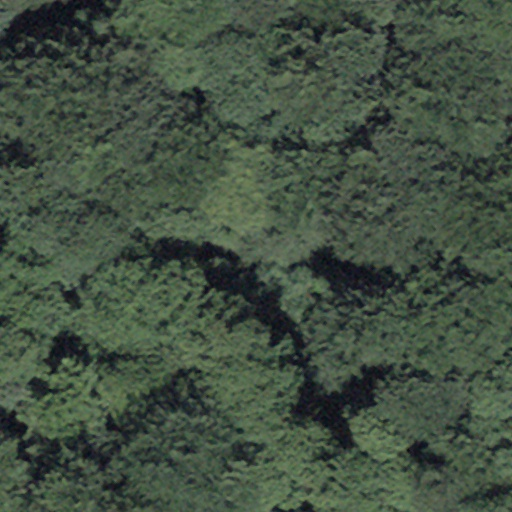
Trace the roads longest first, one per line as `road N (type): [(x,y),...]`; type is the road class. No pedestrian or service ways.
road 1 (track): [(83,0),(345,86),(511,110)]
road 2 (track): [(295,511),(62,299),(0,221)]
